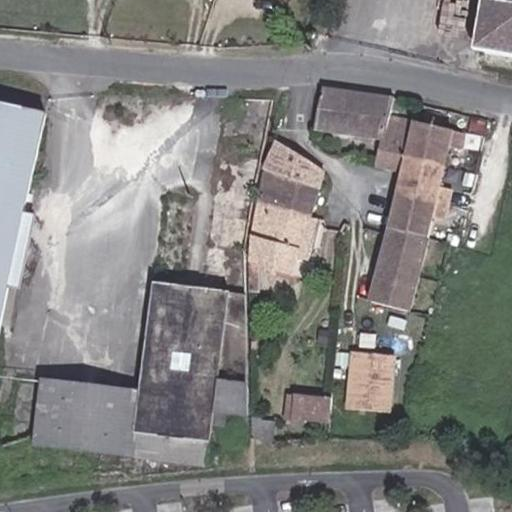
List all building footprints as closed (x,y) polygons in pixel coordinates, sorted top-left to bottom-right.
[(511,0),(492,0),(493,1),(488,0),(483,0),(477,41),(487,42),(486,53),(511,57),(511,0)] [(487,42),(477,41),(475,50),(486,53),(487,42)] [(394,97),(323,87),(314,131),(382,140),(375,166),(401,171),(385,228),(423,239),(428,218),(441,221),(452,181),(440,178),(447,148),(460,151),(464,136),(415,122),(415,121),(389,115),(394,97)] [(0,314),(44,112),(0,101),(0,314)] [(202,454),(207,452),(210,429),(222,431),(224,417),(232,417),(231,422),(233,422),(233,425),(241,425),(239,263),(263,102),(236,101),(221,117),(197,284),(179,282),(192,195),(166,193),(138,390),(37,377),(37,380),(14,376),(4,456),(28,459),(27,466),(54,470),(58,469),(67,468),(70,455),(125,463),(202,454)] [(265,169),(258,201),(311,218),(324,171),(277,141),(265,169)] [(311,218),(258,201),(252,236),(250,291),(260,291),(261,266),(294,275),(299,258),(305,260),(317,220),(311,218)] [(423,239),(385,228),(381,248),(376,246),(373,258),(417,268),(424,239),(423,239)] [(417,268),(373,258),(367,279),(371,281),(366,300),(405,310),(417,268)] [(365,385),(371,356),(353,354),(348,407),(389,411),(392,375),(388,374),(385,389),(365,385)] [(394,358),(371,356),(365,385),(385,389),(388,374),(392,375),(394,358)] [(291,422),(295,396),(286,395),(284,421),(291,422)] [(330,423),(332,400),(295,396),(291,422),(291,424),(305,425),(305,419),(330,423)] [(255,418),(254,438),(272,448),(275,421),(255,418)]
